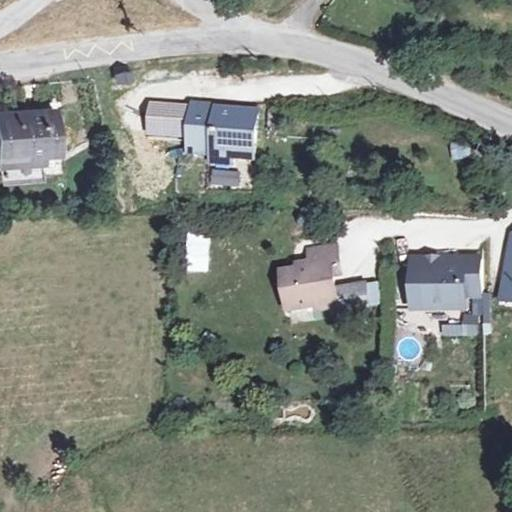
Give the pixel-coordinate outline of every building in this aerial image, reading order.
[(124,66),(107,68),(108,78),(125,76),(124,66)] [(215,100),(188,100),(185,150),(251,151),(255,110),(215,107),(215,100)] [(52,107),(0,111),(0,163),(42,160),(41,151),(56,149),(52,107)] [(451,159),(471,157),(469,141),(449,144),(451,159)] [(511,231),(511,232),(500,300),(511,301),(511,231)] [(185,233),(185,272),(209,272),(209,233),(185,233)] [(311,270),(283,273),(287,306),(334,300),(330,265),(336,264),(335,250),(309,253),(311,270)] [(459,265),(409,264),(408,304),(458,305),(459,292),(477,292),(478,258),(459,258),(459,265)]
